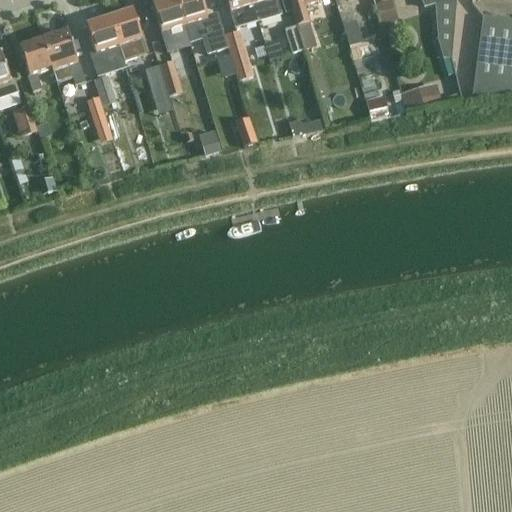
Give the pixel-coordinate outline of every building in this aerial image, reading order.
[(183,29),(174,0),(151,7),(164,52),(174,49),(169,33),(183,29)] [(198,0),(175,0),(174,0),(183,29),(196,25),(205,54),(214,51),(198,0)] [(252,8),(249,0),(224,0),(234,31),(243,28),(238,12),(252,8)] [(274,0),(249,0),(252,8),(257,24),(280,17),(274,0)] [(292,0),(287,2),(296,29),(297,29),(308,26),(302,8),(327,0),(292,0)] [(443,0),(444,3),(435,6),(438,46),(443,61),(451,61),(455,0),(443,0)] [(380,27),(397,22),(392,2),(374,7),(380,27)] [(130,13),(107,21),(116,51),(130,46),(135,62),(145,58),(130,13)] [(511,56),(511,23),(481,20),(478,52),(511,56)] [(116,51),(107,21),(84,29),(99,74),(108,71),(103,55),(116,51)] [(304,53),(315,50),(308,26),(297,29),(304,53)] [(289,51),(301,48),(296,29),(283,33),(289,51)] [(66,35),(41,43),(51,76),(67,70),(74,90),(84,86),(78,67),(76,67),(66,35)] [(229,58),(244,53),(238,35),(224,40),(229,58)] [(51,76),(41,43),(17,51),(27,80),(26,81),(31,97),(40,94),(35,78),(50,73),(51,76)] [(229,58),(233,72),(252,67),(247,52),(244,53),(229,58)] [(224,89),(236,85),(226,54),(214,58),(224,89)] [(144,75),(158,70),(154,59),(140,64),(144,75)] [(0,60),(0,89),(2,89),(8,108),(17,105),(11,85),(8,86),(0,60)] [(172,66),(158,70),(167,101),(181,97),(172,66)] [(114,106),(106,80),(93,84),(101,110),(114,106)] [(133,95),(140,93),(137,84),(130,86),(133,95)] [(434,88),(399,98),(404,117),(439,107),(434,88)] [(107,131),(97,101),(85,105),(95,135),(107,131)] [(383,103),(379,101),(364,104),(368,122),(386,118),(383,103)] [(29,110),(16,114),(24,139),(37,135),(29,110)] [(325,133),(323,122),(304,127),(298,124),(297,124),(288,127),(292,140),(325,133)] [(214,135),(199,139),(204,159),(219,155),(214,135)] [(232,139),(220,142),(222,151),(234,149),(232,139)]
